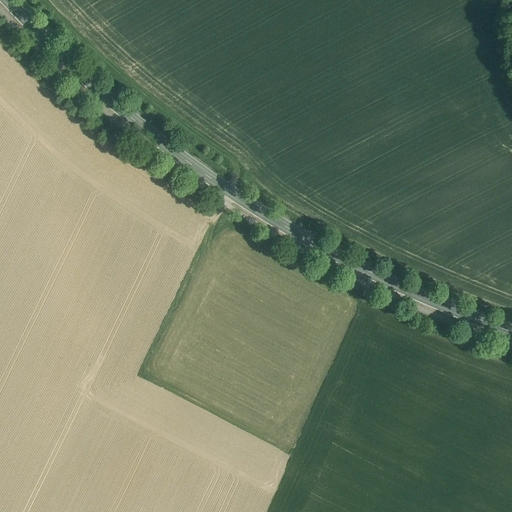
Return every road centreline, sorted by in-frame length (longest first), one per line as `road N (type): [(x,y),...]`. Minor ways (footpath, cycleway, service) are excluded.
road 1 (secondary): [(511,332),(342,259),(255,210),(76,70),(10,0)]
road 2 (track): [(75,511),(231,192)]
